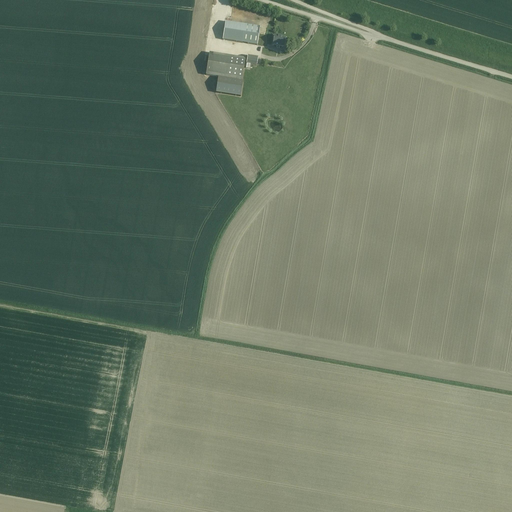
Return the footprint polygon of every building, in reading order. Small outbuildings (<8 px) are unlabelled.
[(257,45),(260,28),(225,22),(222,40),(257,45)] [(284,47),(285,38),(274,36),(272,45),(284,47)] [(241,81),(244,59),(210,53),(206,75),(218,77),(241,81)] [(256,65),(257,58),(248,56),(246,63),(256,65)] [(241,81),(218,77),(216,93),(241,97),(243,82),(241,81)]
